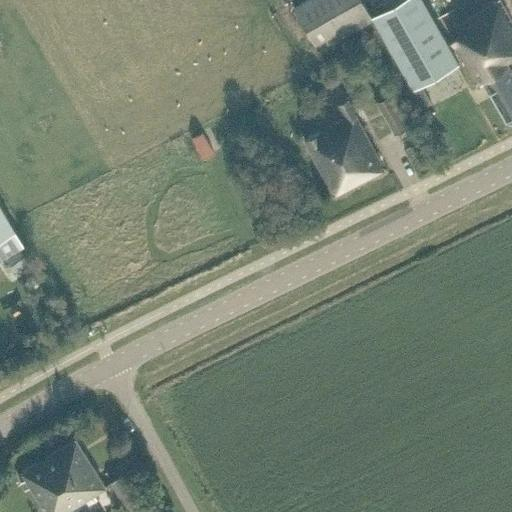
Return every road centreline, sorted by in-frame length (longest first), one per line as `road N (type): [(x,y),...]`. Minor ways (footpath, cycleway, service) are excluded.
road 1 (tertiary): [(511,167),(110,364)]
road 2 (unclassified): [(191,511),(110,364)]
road 3 (tertiary): [(110,364),(0,429)]
